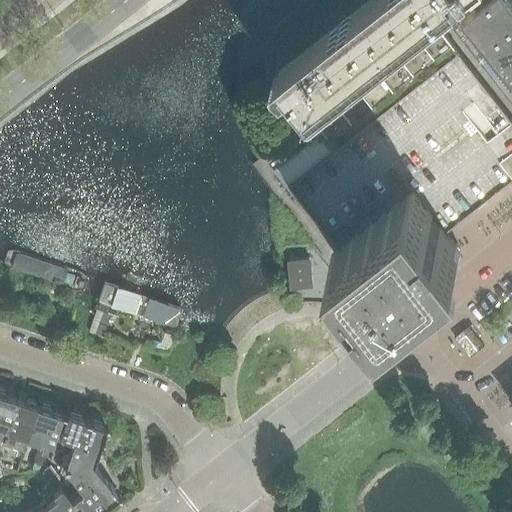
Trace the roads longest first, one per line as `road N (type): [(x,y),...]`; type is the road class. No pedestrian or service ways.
road 1 (residential): [(0,343),(159,399),(220,471)]
road 2 (tertiary): [(220,471),(409,323)]
road 3 (residential): [(511,457),(409,323)]
road 4 (tertiary): [(409,323),(511,244)]
